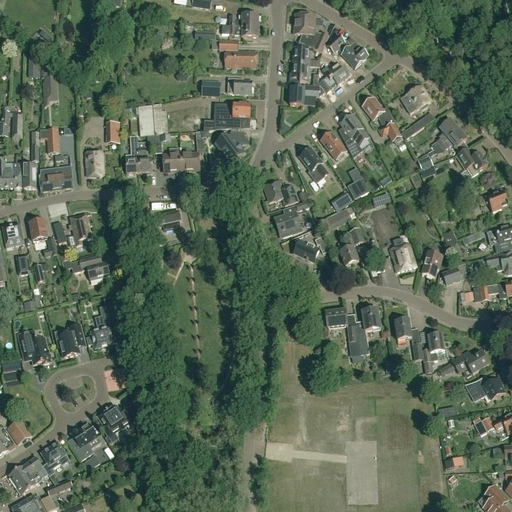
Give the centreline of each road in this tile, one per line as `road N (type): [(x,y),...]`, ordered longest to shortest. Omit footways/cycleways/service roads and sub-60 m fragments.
road 1 (residential): [(265,304),(384,292),(452,321),(484,325)]
road 2 (residential): [(246,511),(265,304)]
road 3 (residential): [(265,149),(290,142),(396,56)]
road 4 (residential): [(511,157),(396,56)]
road 5 (residential): [(265,149),(280,0)]
